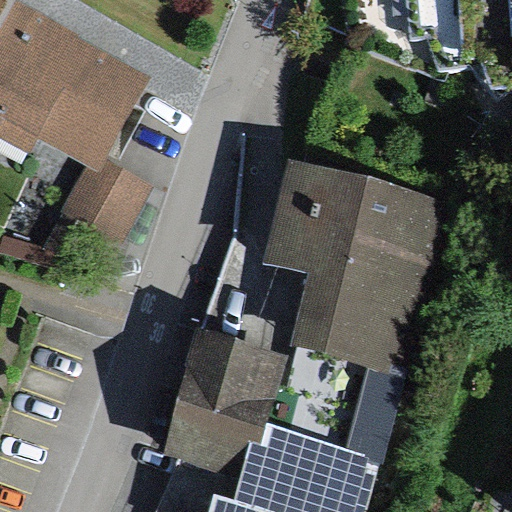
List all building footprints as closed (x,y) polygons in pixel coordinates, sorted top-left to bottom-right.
[(3,0),(0,0),(0,131),(29,147),(37,134),(91,163),(99,167),(104,159),(148,78),(3,0)] [(511,0),(379,0),(379,3),(353,4),(357,54),(438,74),(478,71),(489,95),(511,94),(511,0)] [(122,245),(154,187),(104,159),(99,167),(91,163),(63,213),(122,245)] [(405,376),(451,207),(288,163),(260,265),(304,276),(286,343),(370,366),(405,376)] [(292,354),(200,325),(160,456),(241,480),(249,454),(260,457),(267,434),(292,354)] [(405,376),(370,366),(343,456),(381,466),(405,376)] [(210,511),(367,511),(381,466),(343,456),(267,434),(260,457),(249,454),(241,480),(233,508),(213,502),(210,511)]
